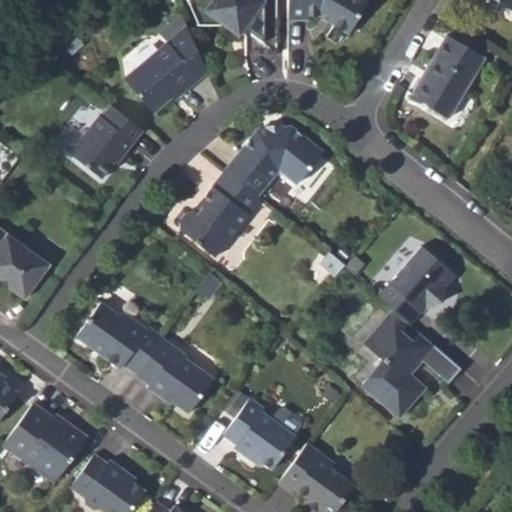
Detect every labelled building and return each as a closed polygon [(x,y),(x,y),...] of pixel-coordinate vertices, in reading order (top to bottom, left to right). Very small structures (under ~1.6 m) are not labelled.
[(190,0),(185,7),(204,19),(203,32),(226,27),(227,26),(234,16),(243,22),(243,37),(244,56),(276,56),(275,0),(190,0)] [(286,0),(286,6),(286,22),(304,21),(304,18),(314,18),(320,17),(330,24),(329,26),(346,36),(368,0),(367,0),(286,0)] [(204,19),(185,7),(194,33),(203,32),(204,19)] [(186,27),(181,16),(159,35),(167,43),(186,27)] [(243,22),(234,16),(227,26),(243,37),(243,22)] [(330,24),(320,17),(314,18),(329,26),(330,24)] [(124,80),(154,114),(172,98),(190,83),(192,86),(206,73),(198,56),(186,27),(167,43),(124,80)] [(412,91),(451,113),(488,53),(449,31),(434,55),(435,57),(424,75),(421,74),(412,91)] [(190,83),(172,98),(174,101),(192,86),(190,83)] [(143,133),(111,107),(101,119),(100,118),(69,155),(101,182),(114,165),(121,157),(123,158),(143,133)] [(225,171),(257,197),(273,177),(284,174),(297,184),(322,150),(289,126),(255,130),(225,171)] [(121,157),(114,165),(116,167),(123,158),(121,157)] [(257,197),(225,171),(198,205),(202,208),(196,214),(193,211),(187,212),(179,223),(179,228),(178,230),(214,258),(260,200),(257,197)] [(202,208),(198,205),(193,211),(196,214),(202,208)] [(51,267),(0,230),(0,283),(26,302),(51,267)] [(421,247),(377,298),(392,311),(407,324),(409,325),(420,313),(442,303),(450,273),(421,247)] [(345,266),(329,254),(320,265),(335,278),(343,269),(345,266)] [(220,282),(209,274),(202,285),(212,293),(220,282)] [(212,293),(202,285),(196,293),(206,301),(212,293)] [(117,316),(100,303),(87,322),(143,366),(162,339),(148,329),(146,332),(123,315),(117,316)] [(407,324),(392,311),(363,345),(382,362),(361,386),(398,418),(423,390),(407,375),(420,360),(448,384),(460,370),(419,334),(412,341),(401,332),(407,324)] [(143,366),(87,322),(75,337),(91,349),(96,347),(104,353),(101,357),(120,369),(123,365),(136,375),(143,366)] [(186,356),(162,339),(143,366),(179,394),(196,367),(184,359),(186,356)] [(96,347),(91,349),(101,357),(104,353),(96,347)] [(213,379),(196,367),(179,394),(143,366),(136,375),(135,376),(148,386),(147,389),(161,399),(163,397),(172,403),(188,415),(213,379)] [(0,418),(18,395),(2,383),(0,381),(0,418)] [(172,403),(163,397),(161,399),(170,405),(172,403)] [(262,409),(249,399),(221,435),(235,445),(233,448),(248,459),(250,456),(259,462),(271,471),(295,438),(293,436),(301,426),(300,421),(283,409),(278,410),(271,420),(260,412),(262,409)] [(32,405),(3,445),(55,482),(86,439),(66,424),(64,427),(52,419),(32,405)] [(55,416),(52,419),(64,427),(66,424),(55,416)] [(334,465),(306,445),(278,484),(292,494),(294,490),(307,499),(317,506),(318,511),(348,511),(351,508),(343,502),(354,487),(330,470),(334,465)] [(106,464),(94,455),(70,488),(83,497),(84,504),(93,510),(99,509),(102,511),(129,511),(144,492),(132,483),(124,477),(127,473),(109,461),(106,464)] [(259,462),(250,456),(248,459),(256,465),(259,462)] [(135,479),(127,473),(124,477),(132,483),(135,479)] [(318,511),(317,506),(307,499),(304,503),(316,511),(318,511)] [(169,511),(168,511),(155,503),(148,511),(180,511),(173,507),(169,511)]
